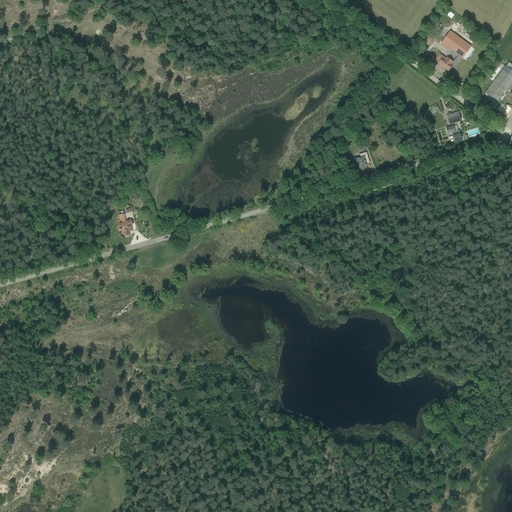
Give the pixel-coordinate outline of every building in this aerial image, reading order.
[(450,31),(441,44),(445,48),(446,46),(462,58),(471,46),(450,31)] [(423,39),(429,43),(433,37),(427,33),(423,39)] [(449,71),(452,67),(453,65),(451,64),(453,62),(447,58),(446,59),(440,54),(435,61),(438,64),(449,71)] [(511,70),(505,65),(486,92),(498,101),(506,91),(511,83),(511,70)] [(502,117),(506,112),(505,112),(507,109),(504,107),(502,110),(499,107),(495,112),(502,117)] [(459,112),(447,115),(449,124),(461,121),(459,112)] [(462,140),(462,139),(459,130),(455,131),(454,126),(446,128),(447,134),(452,132),(454,142),(462,140)] [(360,157),(355,159),(358,168),(365,166),(366,166),(366,165),(366,164),(370,163),(367,152),(359,154),(360,157)] [(131,220),(126,222),(124,214),(119,215),(120,220),(117,221),(118,223),(117,224),(119,231),(123,230),(125,237),(130,235),(129,232),(132,231),(131,226),(133,226),(131,220)]
